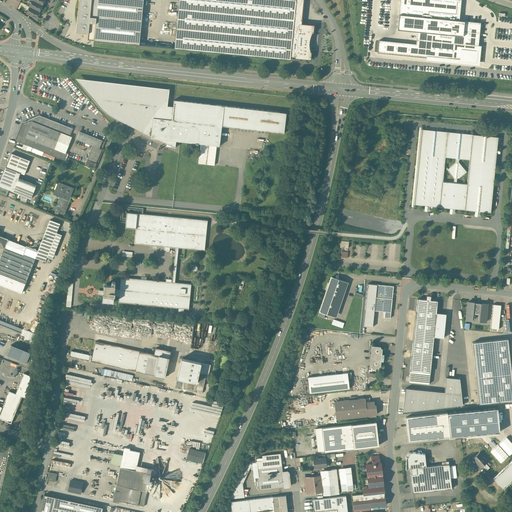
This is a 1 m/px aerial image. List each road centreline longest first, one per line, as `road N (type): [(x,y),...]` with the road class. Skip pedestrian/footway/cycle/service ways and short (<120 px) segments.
road 1 (secondary): [(200,511),(294,300),(320,212),(340,89)]
road 2 (residential): [(397,511),(389,447),(405,292),(415,284),(511,294)]
road 3 (tertiary): [(340,89),(82,60)]
road 4 (secondary): [(340,89),(511,106)]
road 5 (unclassified): [(105,191),(118,140),(14,97)]
